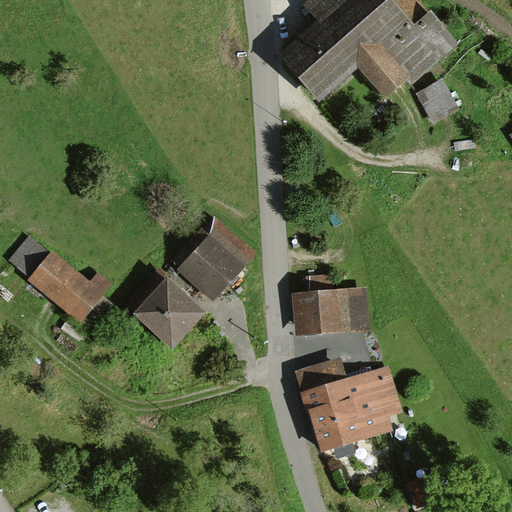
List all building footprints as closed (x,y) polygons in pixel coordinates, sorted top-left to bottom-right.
[(322,22),(277,60),(310,99),(354,61),(379,90),(440,39),(407,0),(313,0),(308,5),(322,22)] [(435,78),(412,93),(427,115),(450,100),(435,78)] [(171,262),(205,295),(246,253),(212,219),(171,262)] [(7,259),(86,326),(104,304),(26,237),(7,259)] [(162,340),(192,312),(155,273),(124,301),(162,340)] [(358,289),(294,295),(298,333),(361,327),(358,289)] [(336,360),(296,372),(319,447),(385,427),(381,412),(390,409),(378,368),(342,379),(336,360)] [(405,485),(413,505),(428,499),(420,479),(405,485)]
